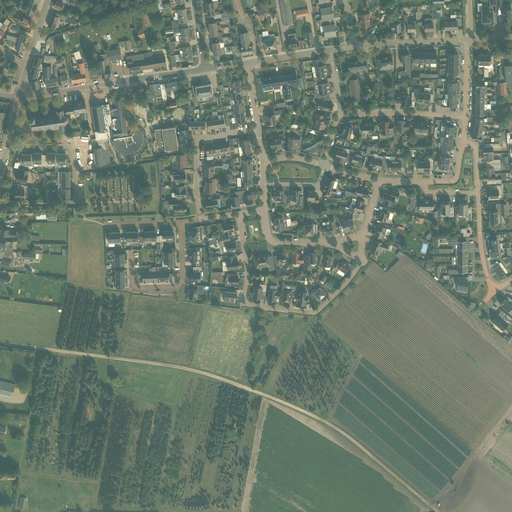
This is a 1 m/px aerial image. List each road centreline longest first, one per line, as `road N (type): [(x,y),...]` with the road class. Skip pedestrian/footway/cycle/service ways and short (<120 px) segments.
road 1 (track): [(0,342),(174,366),(264,394),(341,432),(438,511)]
road 2 (residential): [(360,258),(317,311),(243,303),(238,214)]
road 3 (residential): [(0,206),(76,202),(68,149),(7,142)]
road 4 (residential): [(18,97),(204,69)]
road 5 (residential): [(131,250),(133,286),(178,287),(180,223)]
road 6 (residential): [(200,220),(196,139),(257,129)]
road 7 (residential): [(339,115),(465,116)]
